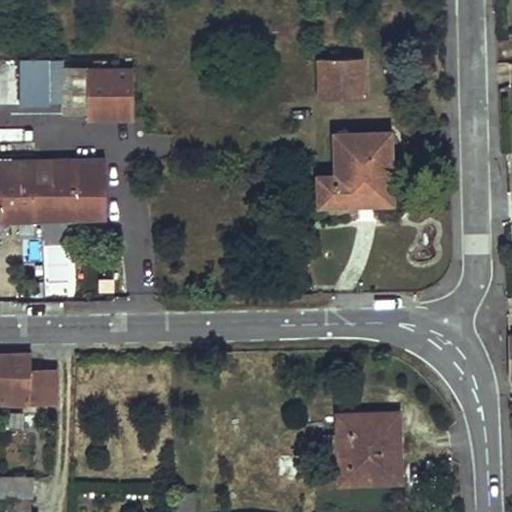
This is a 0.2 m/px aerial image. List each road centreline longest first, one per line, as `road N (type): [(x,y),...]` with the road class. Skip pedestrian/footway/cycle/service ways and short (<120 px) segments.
road 1 (residential): [(0,329),(360,323),(411,326),(444,343)]
road 2 (residential): [(444,343),(475,267),(472,0)]
road 3 (unknown): [(132,327),(142,511)]
road 4 (residential): [(444,343),(470,374),(483,425),(487,511)]
